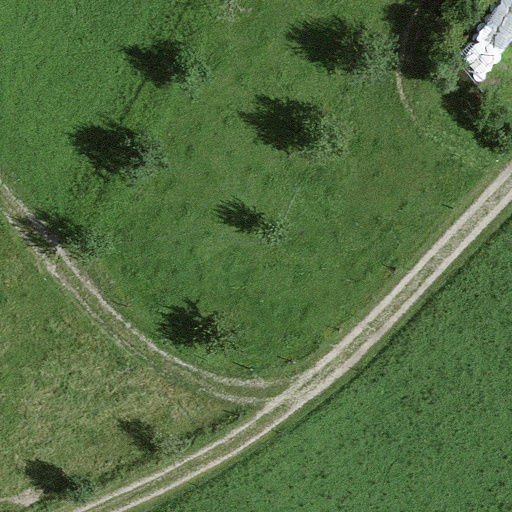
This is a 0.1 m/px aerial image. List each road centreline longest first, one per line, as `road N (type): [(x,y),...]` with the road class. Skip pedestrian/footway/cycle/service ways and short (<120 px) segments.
road 1 (track): [(99,511),(254,432),(511,189)]
road 2 (track): [(305,391),(229,388),(121,336),(0,187)]
